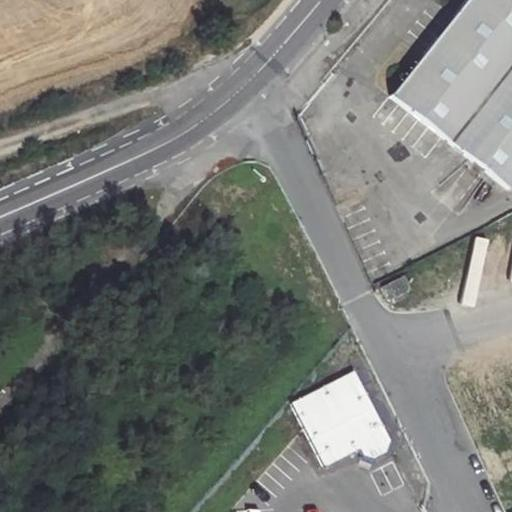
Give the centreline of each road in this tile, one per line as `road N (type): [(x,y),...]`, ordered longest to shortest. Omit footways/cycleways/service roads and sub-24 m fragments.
road 1 (unclassified): [(243,89),(445,465),(461,511)]
road 2 (track): [(209,127),(184,189),(0,403)]
road 3 (secondary): [(0,226),(152,160),(209,127),(243,89)]
road 4 (track): [(0,149),(211,79),(243,89)]
